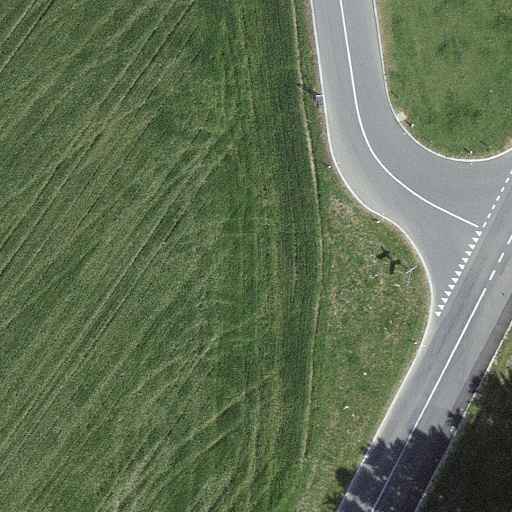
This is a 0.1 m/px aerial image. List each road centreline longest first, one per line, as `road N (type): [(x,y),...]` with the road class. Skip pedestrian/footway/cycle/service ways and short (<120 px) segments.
road 1 (tertiary): [(510,239),(442,211),(382,168),(357,114),(339,0)]
road 2 (tertiary): [(368,511),(510,239)]
